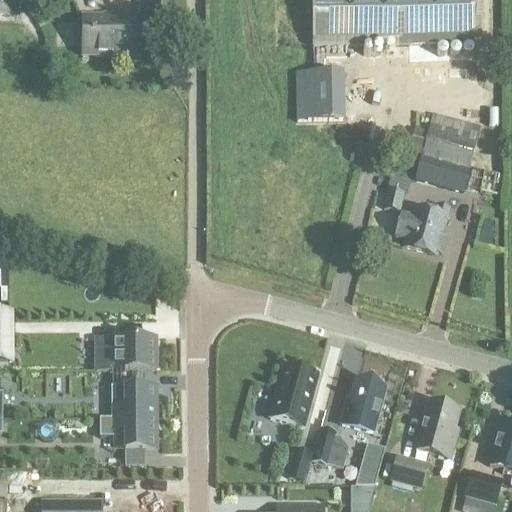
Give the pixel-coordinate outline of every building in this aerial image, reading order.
[(0,0),(0,17),(18,17),(17,0),(0,0)] [(146,0),(146,16),(174,17),(173,0),(146,0)] [(279,0),(280,51),(308,50),(312,50),(473,47),(471,0),(279,0)] [(31,5),(31,19),(46,19),(46,5),(31,5)] [(134,18),(82,19),(83,57),(135,56),(134,18)] [(328,101),(328,89),(296,88),(296,100),(328,101)] [(413,129),(407,152),(421,155),(420,158),(422,159),(415,182),(462,195),(463,190),(469,169),(480,131),(432,118),(428,133),(413,129)] [(389,179),(381,210),(397,214),(401,197),(404,197),(407,184),(389,179)] [(401,216),(394,239),(403,242),(401,249),(438,259),(439,257),(443,258),(447,240),(442,238),(448,215),(449,212),(435,208),(434,212),(433,216),(412,210),(410,218),(401,216)] [(10,315),(0,315),(0,363),(10,363),(10,331),(10,315)] [(111,341),(96,341),(96,375),(111,375),(155,374),(155,341),(111,341)] [(283,370),(269,422),(303,431),(317,379),(283,370)] [(346,410),(341,428),(372,436),(383,393),(355,386),(348,411),(346,410)] [(99,422),(156,422),(155,389),(112,389),(110,389),(110,421),(110,422),(99,422)] [(424,417),(414,453),(449,462),(455,441),(451,440),(458,414),(454,413),(455,409),(442,405),(441,410),(427,406),(424,417)] [(156,422),(99,422),(99,441),(111,441),(124,440),(124,455),(143,455),(156,454),(156,422)] [(511,429),(500,426),(488,468),(511,474),(511,429)] [(321,433),(312,465),(326,469),(326,468),(341,472),(347,453),(331,448),(334,437),(321,433)] [(368,450),(365,463),(378,467),(382,454),(368,450)] [(295,453),(287,483),(303,487),(311,457),(295,453)] [(397,461),(391,484),(420,492),(426,469),(397,461)] [(471,476),(465,499),(494,507),(500,484),(471,476)]
